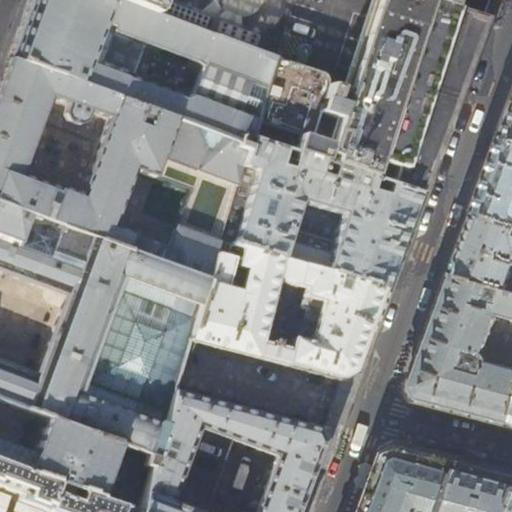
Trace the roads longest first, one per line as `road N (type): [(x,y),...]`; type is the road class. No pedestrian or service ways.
road 1 (residential): [(511,19),(367,416)]
road 2 (residential): [(511,451),(367,416)]
